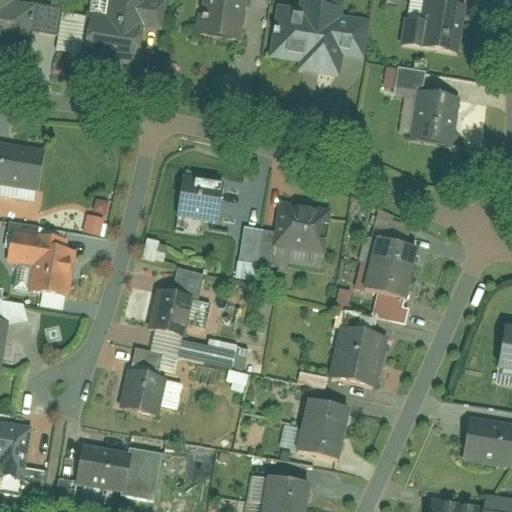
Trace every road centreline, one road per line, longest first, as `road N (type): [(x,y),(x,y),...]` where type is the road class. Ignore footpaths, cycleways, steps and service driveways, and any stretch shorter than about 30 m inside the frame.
road 1 (residential): [(158,114),(325,165),(486,233)]
road 2 (residential): [(363,511),(486,233)]
road 3 (residential): [(158,114),(123,257),(90,349),(56,390)]
road 4 (residential): [(0,92),(158,114)]
